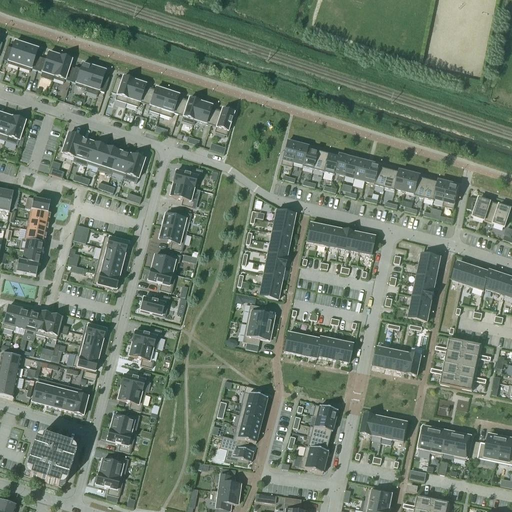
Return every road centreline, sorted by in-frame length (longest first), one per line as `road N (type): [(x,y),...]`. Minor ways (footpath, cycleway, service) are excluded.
road 1 (residential): [(244,511),(279,395),(275,358),(306,208)]
road 2 (residential): [(92,434),(166,149)]
road 3 (residential): [(333,511),(390,231)]
road 4 (residential): [(166,149),(0,94)]
road 5 (unknown): [(82,209),(49,319),(39,322),(0,300)]
road 6 (residential): [(306,208),(166,149)]
road 7 (residential): [(511,266),(390,231)]
